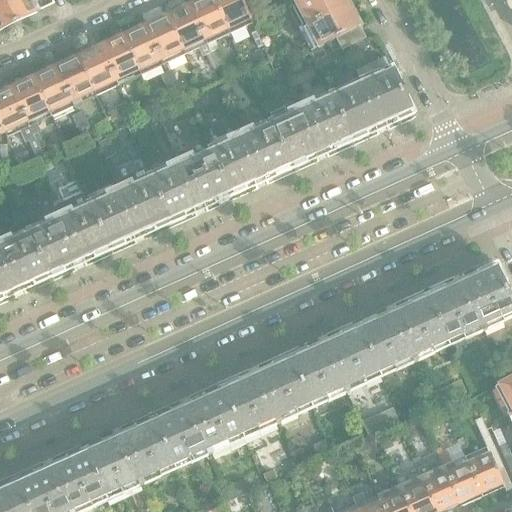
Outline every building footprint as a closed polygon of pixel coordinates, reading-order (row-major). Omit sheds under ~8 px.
[(35,13),(38,12),(31,0),(6,0),(0,3),(0,30),(35,14),(35,13)] [(228,35),(212,0),(199,0),(187,5),(217,68),(223,65),(216,51),(218,50),(214,42),(228,35)] [(255,33),(243,4),(242,5),(240,0),(212,0),(228,35),(245,27),(249,36),(251,35),(258,49),(263,47),(256,32),(255,33)] [(286,0),(291,9),(308,0),(286,0)] [(359,23),(355,15),(352,14),(344,0),(308,0),(291,9),(313,50),(335,39),(358,27),(358,25),(359,23)] [(217,68),(187,5),(166,16),(184,56),(198,49),(202,58),(206,56),(213,70),(217,68)] [(274,18),(285,12),(283,7),(271,13),(274,18)] [(276,23),(288,17),(285,12),(274,18),(276,23)] [(184,56),(166,16),(143,26),(162,66),(184,56)] [(162,66),(143,26),(121,36),(139,76),(162,66)] [(341,50),(364,38),(358,27),(335,39),(341,50)] [(139,76),(121,36),(98,47),(117,87),(139,76)] [(366,48),(362,40),(348,48),(352,56),(366,48)] [(117,87),(98,47),(76,57),(95,97),(117,87)] [(326,57),(322,48),(311,53),(316,62),(326,57)] [(95,97),(76,57),(54,67),(73,107),(95,97)] [(405,100),(398,83),(399,83),(395,74),(394,74),(392,71),(390,67),(389,68),(384,58),(356,71),(361,81),(347,87),(348,90),(332,97),(331,94),(330,94),(350,139),(352,138),(354,142),(365,137),(364,133),(366,133),(365,132),(374,128),(375,130),(385,126),(387,125),(386,123),(395,119),(397,119),(398,122),(409,117),(408,113),(411,112),(409,108),(411,107),(407,99),(405,100)] [(73,107),(54,67),(32,78),(51,117),(73,107)] [(295,73),(292,67),(284,70),(287,76),(295,73)] [(263,77),(259,69),(249,73),(253,82),(263,77)] [(175,82),(171,72),(166,74),(171,84),(175,82)] [(171,84),(166,74),(161,77),(165,87),(171,84)] [(51,117),(32,78),(10,88),(40,150),(44,148),(38,134),(41,132),(37,124),(51,117)] [(233,94),(228,84),(219,88),(224,99),(233,94)] [(0,92),(0,123),(3,129),(7,138),(19,132),(32,159),(42,154),(40,150),(10,88),(0,92)] [(350,139),(330,94),(326,96),(328,99),(314,105),(313,102),(287,114),(288,117),(272,124),(271,121),(269,122),(289,166),(292,165),(294,169),(304,164),(303,161),(305,160),(305,159),(313,156),(314,158),(327,152),(326,150),(334,146),(335,146),(336,146),(338,149),(349,144),(347,140),(350,139)] [(126,105),(121,95),(116,98),(121,107),(126,105)] [(199,105),(195,97),(189,100),(192,108),(199,105)] [(89,127),(82,112),(76,115),(84,129),(89,127)] [(166,124),(171,117),(165,112),(160,118),(166,124)] [(84,129),(76,115),(72,117),(79,132),(84,129)] [(289,166),(269,122),(267,123),(268,126),(252,133),(251,130),(225,141),(227,145),(211,152),(210,148),(208,149),(229,194),(231,193),(233,196),(244,191),(243,188),(245,187),(244,187),(253,183),(254,185),(266,179),(265,177),(274,174),(276,173),(277,176),(288,171),(287,168),(289,166)] [(229,194),(208,149),(206,150),(207,154),(192,160),(191,157),(166,168),(167,172),(151,179),(150,175),(147,176),(168,221),(171,220),(173,224),(184,218),(183,215),(185,214),(184,214),(192,210),(193,212),(206,207),(205,204),(213,201),(215,200),(217,203),(228,199),(226,195),(229,194)] [(53,169),(49,161),(40,166),(43,173),(53,169)] [(168,221),(147,176),(145,177),(147,181),(132,188),(130,184),(104,196),(106,199),(90,206),(89,203),(87,203),(108,248),(110,247),(112,251),(123,246),(122,243),(124,242),(123,241),(131,238),(132,240),(146,234),(145,232),(153,228),(155,228),(156,231),(167,226),(166,222),(168,221)] [(108,248),(87,203),(83,194),(53,208),(57,217),(44,223),(46,226),(31,233),(29,230),(27,231),(47,276),(50,274),(51,278),(63,273),(62,270),(64,269),(63,268),(71,265),(72,267),(83,262),(85,261),(84,259),(92,255),(92,256),(94,255),(96,258),(107,253),(105,249),(108,248)] [(47,276),(27,231),(24,232),(26,235),(10,242),(9,239),(0,242),(0,301),(2,300),(1,297),(3,296),(11,292),(12,294),(24,288),(24,286),(32,283),(34,282),(35,285),(46,280),(45,277),(47,276)] [(484,328),(511,313),(511,297),(509,298),(502,282),(505,281),(500,271),(498,272),(496,268),(491,270),(489,267),(477,272),(479,275),(467,281),(466,278),(460,281),(454,283),(455,286),(443,292),(441,288),(430,293),(432,297),(427,299),(447,344),(478,330),(480,335),(486,333),(484,328)] [(447,344),(427,299),(422,301),(420,297),(409,303),(411,306),(399,311),(398,309),(385,314),(386,317),(375,322),(373,319),(362,324),(363,327),(358,330),(378,375),(410,361),(412,366),(418,364),(415,358),(447,344)] [(378,375),(358,330),(353,332),(352,328),(341,333),(342,337),(330,342),(329,340),(327,340),(317,345),(318,348),(306,353),(304,350),(293,355),(295,358),(290,361),(310,406),(341,392),(344,397),(349,394),(347,389),(378,375)] [(310,406),(290,361),(285,363),(283,359),(272,364),(274,368),(262,373),(261,370),(248,376),(249,379),(238,384),(236,380),(225,386),(226,389),(221,391),(241,437),(272,423),(275,428),(281,425),(278,420),(310,406)] [(511,378),(505,382),(502,374),(494,377),(498,386),(511,412),(511,378)] [(460,381),(433,394),(438,406),(465,393),(460,381)] [(241,437),(221,391),(216,394),(215,390),(204,395),(205,399),(193,404),(192,401),(186,404),(180,407),(181,409),(169,415),(168,411),(156,416),(158,420),(153,422),(173,467),(204,454),(206,459),(212,456),(210,451),(241,437)] [(441,407),(425,414),(428,422),(444,415),(441,407)] [(392,409),(362,423),(368,436),(398,423),(392,409)] [(487,431),(482,418),(474,421),(480,434),(487,431)] [(173,467),(153,422),(148,424),(147,421),(135,426),(137,429),(125,435),(124,432),(111,438),(112,440),(101,446),(99,442),(88,447),(89,451),(84,453),(104,498),(135,485),(137,490),(140,488),(143,487),(141,482),(173,467)] [(491,440),(487,431),(480,434),(484,444),(491,440)] [(467,449),(462,439),(456,441),(461,451),(467,449)] [(496,450),(491,440),(484,444),(486,448),(488,453),(496,450)] [(330,454),(325,441),(313,446),(318,458),(330,454)] [(511,456),(505,444),(498,447),(504,459),(511,456)] [(482,494),(466,457),(452,464),(446,450),(442,452),(440,448),(435,451),(442,468),(460,505),(467,501),(472,503),(477,500),(479,495),(482,494)] [(504,488),(501,482),(497,472),(493,463),(488,453),(486,448),(466,457),(482,494),(488,491),(492,493),(504,488)] [(500,460),(496,450),(488,453),(493,463),(500,460)] [(74,511),(104,498),(84,453),(80,455),(78,452),(67,457),(68,460),(56,466),(55,463),(45,467),(43,468),(44,471),(32,476),(31,473),(19,478),(21,482),(15,484),(28,511),(74,511)] [(460,505),(442,468),(429,473),(426,466),(423,467),(419,458),(414,461),(421,477),(436,511),(443,511),(445,511),(447,511),(451,511),(457,509),(458,506),(460,505)] [(504,469),(500,460),(493,463),(497,472),(504,469)] [(436,511),(421,477),(408,483),(404,475),(401,476),(397,468),(392,471),(399,487),(410,511),(436,511)] [(508,479),(504,469),(497,472),(501,482),(508,479)] [(273,470),(262,475),(266,484),(277,478),(273,470)] [(511,489),(511,486),(508,479),(501,482),(504,488),(506,492),(511,489)] [(28,511),(15,484),(11,486),(9,482),(0,486),(0,511),(28,511)] [(240,482),(224,489),(228,500),(245,493),(240,482)] [(410,511),(399,487),(386,492),(382,485),(373,489),(377,496),(383,511),(410,511)] [(383,511),(377,496),(365,501),(362,494),(358,496),(354,487),(348,490),(355,506),(358,511),(383,511)] [(154,503),(148,490),(143,492),(149,506),(154,503)] [(336,506),(330,492),(324,495),(330,509),(336,506)] [(203,500),(187,507),(189,511),(203,511),(207,510),(203,500)]
